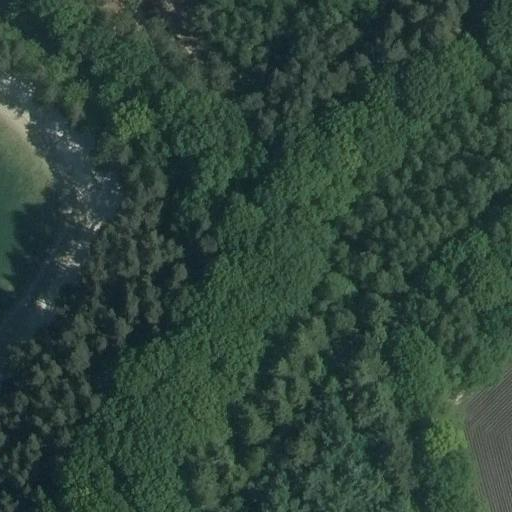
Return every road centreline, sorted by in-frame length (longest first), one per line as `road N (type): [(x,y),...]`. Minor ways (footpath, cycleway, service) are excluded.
road 1 (track): [(360,330),(326,275),(230,188),(173,0)]
road 2 (track): [(428,511),(374,343),(378,321),(511,208)]
road 3 (track): [(257,511),(345,373),(360,330)]
